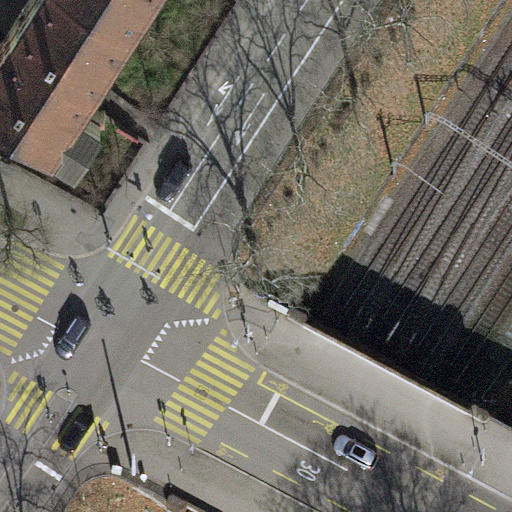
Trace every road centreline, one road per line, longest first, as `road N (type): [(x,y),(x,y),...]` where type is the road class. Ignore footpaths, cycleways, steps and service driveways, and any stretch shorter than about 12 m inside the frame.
road 1 (primary): [(103,345),(322,0)]
road 2 (tertiary): [(429,511),(103,345)]
road 3 (primary): [(0,501),(103,345)]
